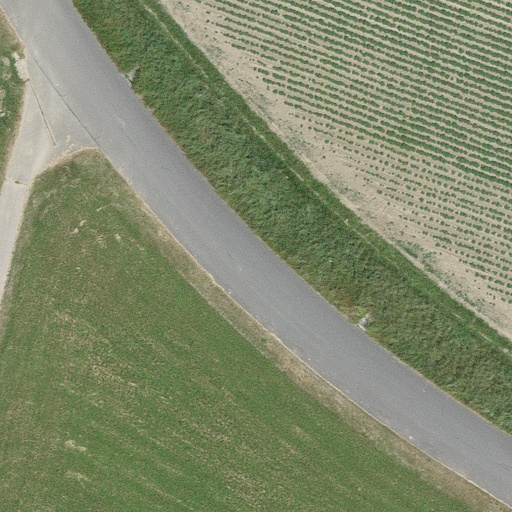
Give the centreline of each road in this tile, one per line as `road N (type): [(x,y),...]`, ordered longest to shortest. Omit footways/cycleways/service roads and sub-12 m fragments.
road 1 (unclassified): [(511,466),(410,409),(159,175),(68,53),(42,0)]
road 2 (track): [(68,53),(23,170),(0,273)]
